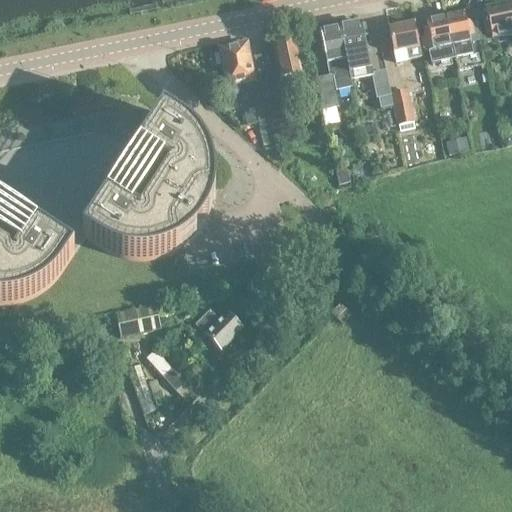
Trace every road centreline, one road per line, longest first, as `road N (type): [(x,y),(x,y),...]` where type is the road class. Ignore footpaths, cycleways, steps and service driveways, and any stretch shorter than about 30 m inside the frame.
road 1 (unclassified): [(298,308),(319,283),(324,244),(315,217),(149,61),(144,40)]
road 2 (unclassified): [(298,308),(162,443),(158,470),(166,499),(180,511)]
road 3 (tertiary): [(144,40),(328,0)]
road 4 (tertiary): [(0,70),(144,40)]
